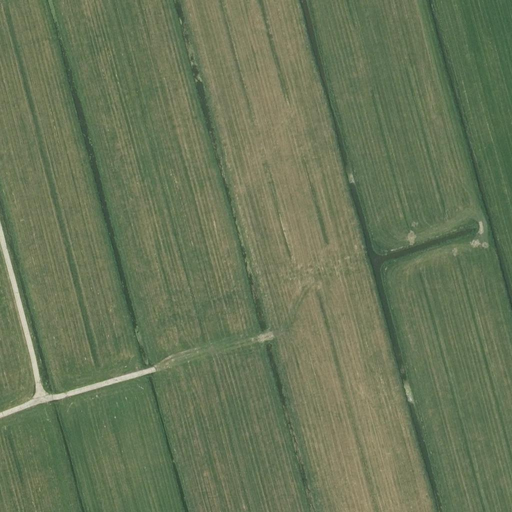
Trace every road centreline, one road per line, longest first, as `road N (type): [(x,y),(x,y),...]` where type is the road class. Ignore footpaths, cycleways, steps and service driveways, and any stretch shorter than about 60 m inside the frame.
road 1 (track): [(42,398),(0,234)]
road 2 (track): [(0,415),(159,367)]
